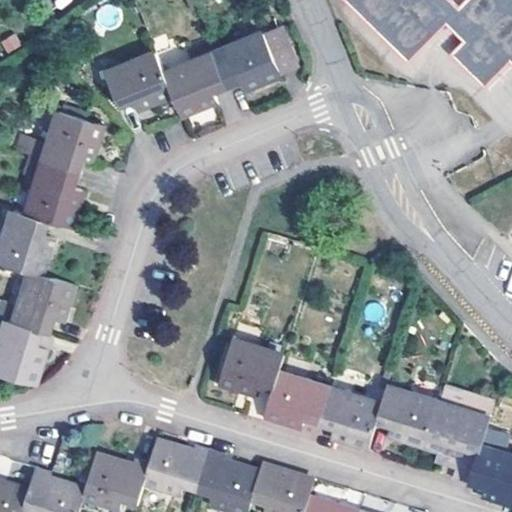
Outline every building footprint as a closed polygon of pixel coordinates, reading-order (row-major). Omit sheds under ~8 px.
[(511,0),(351,0),(410,60),(448,22),(466,38),(454,50),(487,84),(511,59),(511,0)] [(215,49),(231,88),(243,83),(245,88),(299,67),(281,23),(215,49)] [(139,110),(175,95),(165,69),(157,49),(107,70),(122,109),(137,103),(139,110)] [(175,95),(182,114),(217,100),(215,94),(231,88),(215,49),(165,69),(175,95)] [(58,108),(43,157),(82,169),(86,155),(92,157),(103,121),(58,108)] [(31,153),(35,137),(18,134),(15,150),(31,153)] [(43,157),(27,210),(52,218),(72,224),(83,186),(78,184),(82,169),(43,157)] [(14,206),(0,251),(0,258),(30,268),(45,272),(56,235),(49,232),(52,218),(27,210),(14,206)] [(30,268),(14,321),(45,330),(53,332),(58,318),(66,320),(78,281),(45,272),(30,268)] [(41,343),(45,330),(14,321),(6,318),(0,338),(0,371),(38,384),(49,345),(41,343)] [(262,387),(274,391),(281,368),(287,351),(235,335),(221,383),(260,395),(262,387)] [(333,383),(281,368),(274,391),(266,413),(296,422),(305,425),(307,420),(321,424),(333,383)] [(447,381),(442,398),(494,414),(499,396),(447,381)] [(442,398),(391,382),(386,399),(379,422),(393,426),(390,435),(398,437),(428,446),(442,398)] [(386,399),(333,383),(321,424),(333,427),(331,434),(340,436),(371,446),(379,422),(386,399)] [(463,456),(457,477),(473,482),(485,442),(494,414),(442,398),(428,446),(463,456)] [(82,443),(97,445),(100,425),(84,423),(82,443)] [(213,445),(196,440),(194,448),(187,446),(160,438),(154,460),(146,483),(183,493),(186,487),(199,491),(213,445)] [(496,496),(511,500),(511,450),(485,442),(473,482),(487,487),(485,492),(496,496)] [(248,511),(252,498),(262,468),(235,460),(228,458),(230,450),(213,445),(199,491),(214,495),(212,503),(242,511),(248,511)] [(146,483),(154,460),(136,455),(135,460),(127,458),(99,451),(88,487),(85,497),(121,508),(123,501),(139,506),(146,483)] [(306,511),(312,494),(317,478),(287,467),(264,460),(262,468),(252,498),(267,503),(266,511),(269,511),(306,511)] [(80,511),(85,497),(88,487),(53,476),(54,469),(38,464),(31,486),(24,509),(34,511),(80,511)] [(31,486),(0,477),(0,511),(23,511),(24,509),(31,486)] [(360,511),(361,509),(312,494),(306,511),(360,511)]
